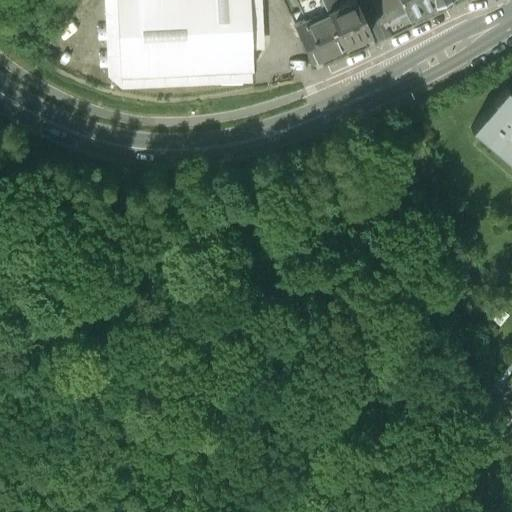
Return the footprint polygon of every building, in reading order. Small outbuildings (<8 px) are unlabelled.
[(118,76),(114,0),(102,0),(104,76),(120,90),(251,83),(251,70),(118,76)] [(247,0),(114,0),(118,76),(251,70),(250,48),(247,0)] [(247,0),(250,48),(262,48),(259,0),(247,0)] [(312,59),(339,47),(318,0),(296,0),(305,19),(296,23),(312,59)] [(318,0),(339,47),(370,33),(356,4),(348,8),(343,0),(318,0)] [(405,0),(371,0),(382,22),(410,9),(405,0)] [(405,0),(410,9),(412,15),(445,0),(405,0)] [(511,93),(507,89),(473,128),(511,162),(511,93)]
